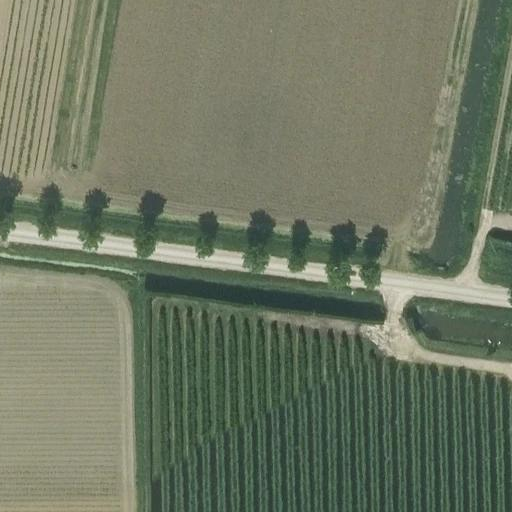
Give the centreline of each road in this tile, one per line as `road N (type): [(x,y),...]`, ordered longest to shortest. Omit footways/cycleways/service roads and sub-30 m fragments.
road 1 (unclassified): [(0,231),(511,299)]
road 2 (track): [(395,284),(393,325),(401,345),(416,356),(495,366),(511,376)]
